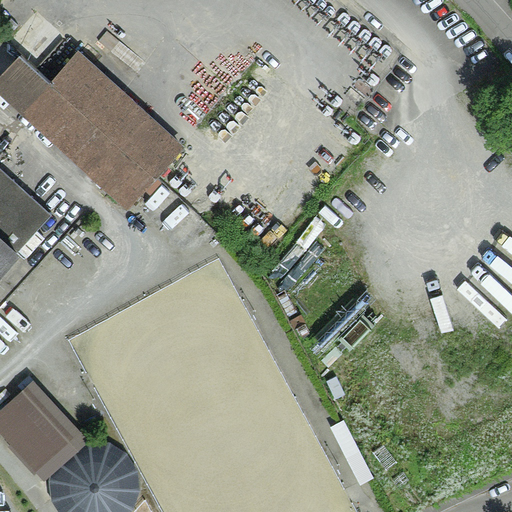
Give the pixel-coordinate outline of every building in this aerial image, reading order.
[(87,49),(56,82),(27,56),(0,85),(0,86),(134,208),(149,192),(191,147),(87,49)] [(0,161),(0,274),(56,212),(0,161)] [(511,295),(377,382),(440,481),(511,435),(511,295)] [(0,415),(0,421),(40,464),(70,435),(27,390),(0,415)] [(106,429),(47,486),(72,511),(131,511),(160,484),(106,429)]
